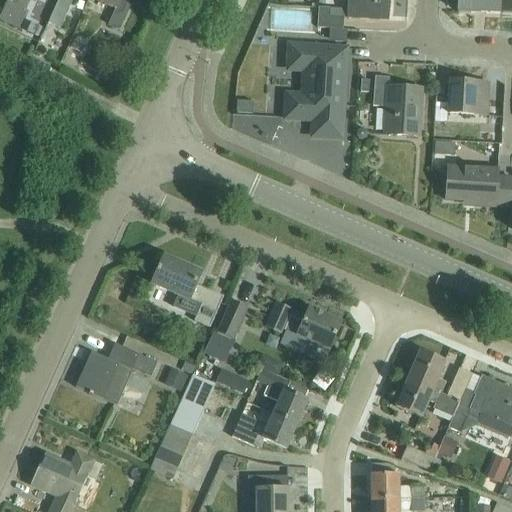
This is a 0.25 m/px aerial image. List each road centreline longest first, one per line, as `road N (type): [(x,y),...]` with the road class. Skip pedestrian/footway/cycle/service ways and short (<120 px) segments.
road 1 (tertiary): [(511,297),(146,138)]
road 2 (residential): [(396,302),(123,187)]
road 3 (tertiary): [(0,456),(123,187)]
road 4 (residential): [(331,511),(334,444),(396,302)]
road 5 (residential): [(146,138),(199,0)]
road 6 (residential): [(511,353),(396,302)]
